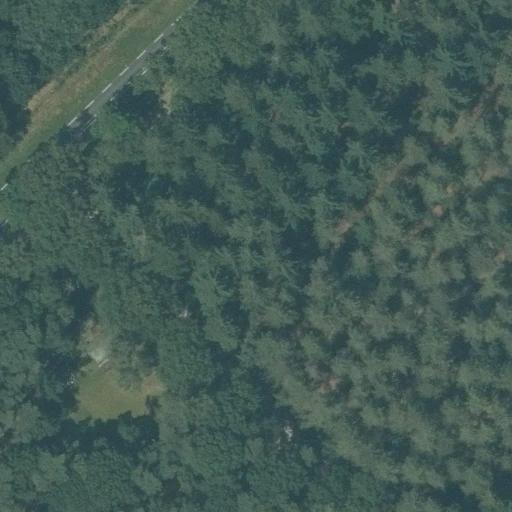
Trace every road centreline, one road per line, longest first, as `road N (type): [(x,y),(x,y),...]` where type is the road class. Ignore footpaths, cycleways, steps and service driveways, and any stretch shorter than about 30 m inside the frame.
road 1 (track): [(365,511),(69,198)]
road 2 (unclassified): [(0,266),(274,0)]
road 3 (primary): [(0,208),(215,0)]
